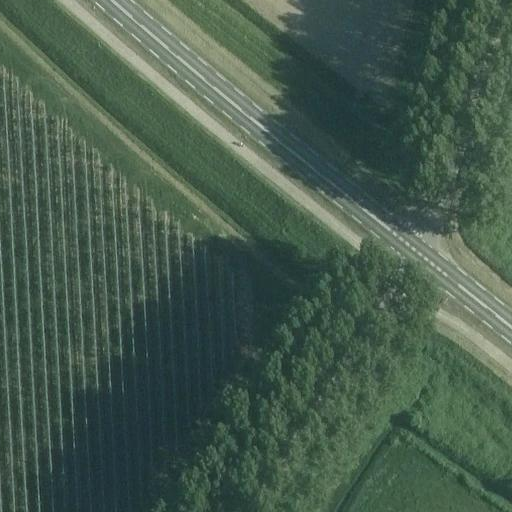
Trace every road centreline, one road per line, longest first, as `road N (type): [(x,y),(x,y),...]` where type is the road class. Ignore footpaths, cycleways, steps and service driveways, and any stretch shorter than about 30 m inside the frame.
road 1 (secondary): [(415,251),(109,0)]
road 2 (unclassified): [(250,511),(415,251)]
road 3 (unclassified): [(415,251),(504,0)]
road 4 (secondary): [(511,328),(415,251)]
